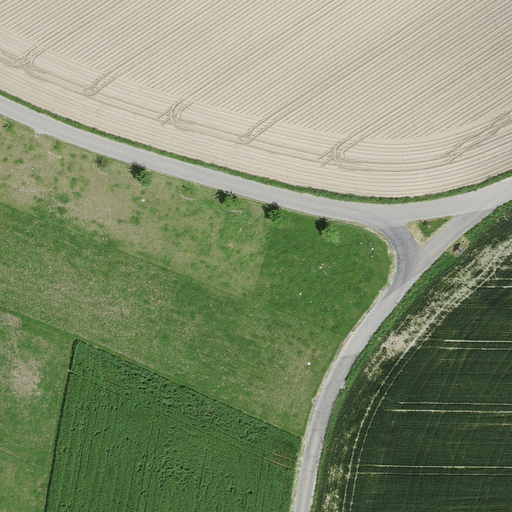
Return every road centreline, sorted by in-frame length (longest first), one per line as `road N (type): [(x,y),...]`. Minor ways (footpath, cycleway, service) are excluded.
road 1 (unclassified): [(0,104),(365,212),(470,203)]
road 2 (unclassified): [(470,203),(391,275),(342,343),(295,511)]
